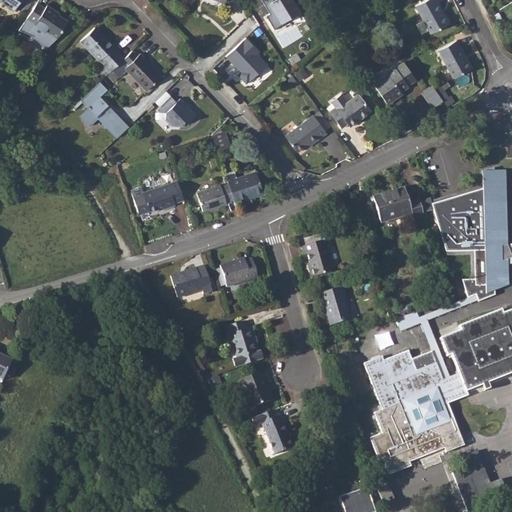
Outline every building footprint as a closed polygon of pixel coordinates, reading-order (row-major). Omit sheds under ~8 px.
[(0,0),(12,9),(18,0),(0,0)] [(264,0),(271,12),(267,14),(275,27),(302,11),(295,0),(264,0)] [(435,0),(426,0),(415,6),(431,34),(450,24),(443,10),(441,11),(435,0)] [(39,2),(23,25),(20,30),(31,34),(48,46),(55,36),(57,38),(68,20),(48,5),(46,8),(39,2)] [(98,69),(104,75),(116,64),(124,57),(119,51),(120,51),(115,45),(115,44),(104,32),(102,33),(95,26),(80,40),(98,60),(99,59),(104,64),(98,69)] [(245,38),(224,56),(248,83),(268,65),(257,54),(259,52),(245,38)] [(466,60),(463,53),(464,52),(458,40),(438,50),(453,78),(471,69),(466,60)] [(124,57),(116,64),(121,69),(124,67),(145,89),(147,88),(159,77),(161,75),(139,52),(136,55),(132,50),(124,57)] [(388,72),(373,82),(384,100),(395,93),(396,95),(401,91),(400,89),(407,85),(407,84),(416,78),(404,60),(396,66),(395,65),(387,70),(388,72)] [(297,70),(292,73),(298,82),(303,78),(297,70)] [(298,82),(292,73),(286,78),(293,86),(298,82)] [(116,137),(128,126),(100,96),(107,89),(97,80),(69,107),(88,126),(96,117),(116,137)] [(435,88),(425,96),(432,107),(443,99),(435,88)] [(336,108),(329,113),(341,128),(347,124),(350,127),(371,111),(359,94),(337,110),(336,108)] [(168,97),(155,109),(158,112),(163,112),(163,119),(170,126),(177,126),(182,122),(187,122),(194,115),(178,98),(174,101),(171,98),(168,97)] [(325,130),(313,115),(285,136),(297,152),(309,143),(311,145),(326,132),(325,130)] [(212,134),(211,134),(212,138),(214,144),(217,151),(230,147),(224,130),(212,134)] [(445,209),(434,212),(435,217),(446,252),(474,251),(474,255),(475,280),(461,280),(466,298),(474,295),(477,302),(494,295),(493,291),(497,284),(508,284),(508,272),(502,272),(502,261),(507,260),(511,258),(507,246),(507,245),(501,245),(500,217),(506,217),(506,205),(500,205),(500,198),(494,199),(494,186),(500,185),(499,173),(495,173),(493,168),(482,171),(482,185),(483,189),(442,201),(445,209)] [(237,178),(227,181),(228,183),(233,198),(234,201),(262,192),(255,172),(237,178)] [(140,186),(130,189),(138,212),(161,204),(162,207),(173,203),(172,200),(183,197),(176,178),(141,189),(140,186)] [(233,198),(228,183),(219,186),(218,185),(194,192),(200,210),(224,202),(224,201),(233,198)] [(403,188),(372,197),(380,223),(411,213),(412,217),(423,214),(419,200),(408,203),(403,188)] [(324,241),(301,247),(303,254),(306,254),(310,269),(308,269),(311,277),(333,272),(324,241)] [(220,264),(222,268),(226,284),(227,285),(258,276),(252,257),(245,260),(245,257),(220,264)] [(213,289),(209,277),(205,264),(173,273),(179,295),(203,288),(204,291),(213,289)] [(341,287),(320,292),(330,325),(350,320),(341,287)] [(389,474),(410,466),(408,462),(444,448),(446,452),(459,447),(463,445),(447,403),(467,395),(466,391),(511,372),(511,309),(502,314),(500,310),(458,326),(460,330),(439,339),(447,356),(451,355),(459,374),(442,380),(436,364),(416,372),(407,351),(383,361),(381,356),(363,363),(382,409),(374,412),(382,433),(369,438),(378,460),(383,458),(389,474)] [(245,320),(225,326),(228,335),(230,334),(237,357),(233,358),(236,367),(262,359),(260,350),(257,350),(253,336),(255,335),(253,327),(248,328),(245,320)] [(0,379),(2,380),(11,360),(0,355),(0,379)] [(269,400),(264,386),(257,368),(235,377),(239,389),(243,388),(250,407),(269,400)] [(279,414),(261,421),(273,453),(291,446),(285,432),(288,431),(284,422),(282,422),(279,414)] [(477,451),(463,456),(481,503),(507,493),(501,479),(490,483),(477,451)] [(367,486),(339,497),(345,511),(373,511),(376,511),(367,486)] [(388,506),(396,503),(389,486),(381,489),(388,506)]
